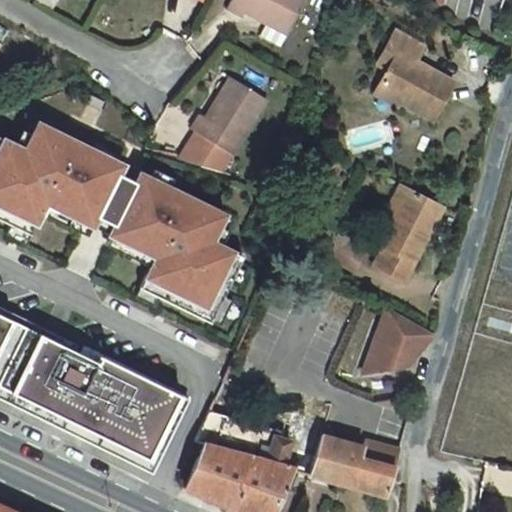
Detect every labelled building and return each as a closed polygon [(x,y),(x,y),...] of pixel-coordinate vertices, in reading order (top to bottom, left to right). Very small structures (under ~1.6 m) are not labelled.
[(229,0),(225,7),(241,15),(243,11),(265,23),(259,36),(279,46),(288,28),(303,0),(229,0)] [(393,31),(385,44),(396,51),(387,67),(377,84),(399,97),(397,99),(432,119),(453,82),(414,61),(422,47),(393,31)] [(385,44),(376,61),(387,67),(396,51),(385,44)] [(265,99),(233,79),(222,98),(217,95),(204,117),(199,114),(190,128),(194,131),(179,156),(220,170),(230,153),(232,154),(265,99)] [(377,84),(372,92),(395,104),(397,99),(399,97),(377,84)] [(0,136),(0,218),(28,232),(44,203),(153,256),(139,287),(210,322),(242,256),(210,241),(222,213),(137,172),(133,180),(117,172),(121,163),(35,121),(22,147),(0,136)] [(394,211),(406,187),(400,184),(388,208),(394,211)] [(441,206),(406,187),(394,211),(377,244),(382,247),(372,265),(402,281),(441,206)] [(312,222),(299,244),(316,254),(329,233),(312,222)] [(0,397),(151,472),(187,399),(99,354),(96,363),(72,351),(75,343),(0,306),(0,397)] [(431,332),(386,307),(362,372),(385,368),(405,364),(418,351),(430,336),(431,332)] [(201,449),(183,488),(236,511),(270,511),(290,468),(385,496),(398,450),(364,441),(362,447),(320,434),(314,453),(288,445),(289,440),(279,437),(281,431),(207,411),(192,445),(201,449)] [(0,511),(19,511),(0,503),(0,511)]
